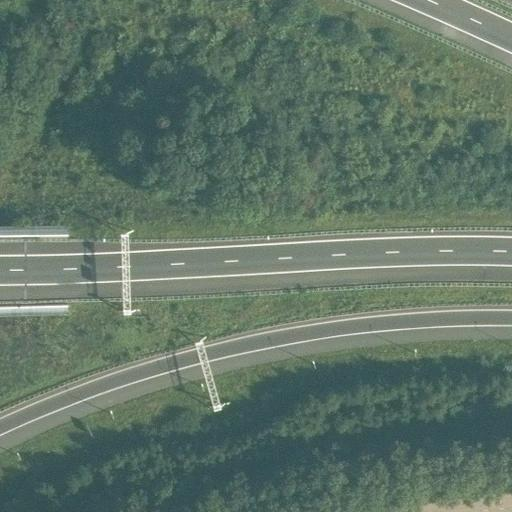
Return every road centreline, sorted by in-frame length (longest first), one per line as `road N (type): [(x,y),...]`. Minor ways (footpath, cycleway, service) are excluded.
road 1 (motorway): [(0,424),(200,353),(371,323),(511,318)]
road 2 (motorway): [(0,269),(511,252)]
